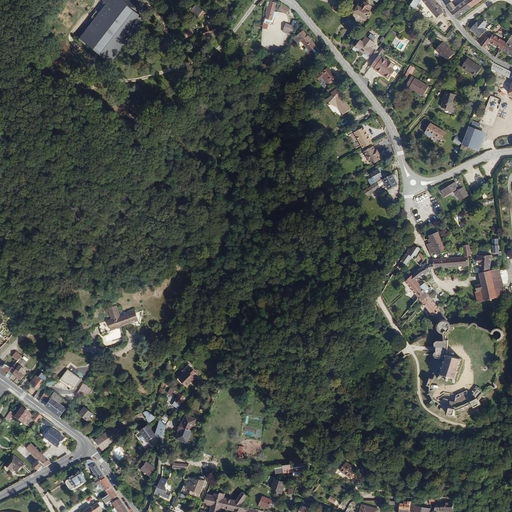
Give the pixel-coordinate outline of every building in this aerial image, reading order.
[(110,62),(144,17),(139,13),(136,11),(129,6),(131,3),(133,1),(131,0),(104,0),(103,1),(107,4),(100,13),(95,20),(85,32),(80,39),(110,62)] [(272,20),(277,2),(268,0),(267,0),(267,1),(271,2),(269,6),(267,6),(267,8),(266,15),(267,16),(266,19),(272,20)] [(369,10),(372,5),(369,4),(370,2),(367,0),(366,2),(363,0),(360,5),(359,4),(355,11),(367,18),(371,11),(369,10)] [(414,0),(409,8),(413,12),(416,8),(417,8),(422,0),(423,0),(438,18),(445,12),(445,11),(436,0),(414,0)] [(458,19),(483,0),(466,0),(457,7),(453,2),(448,5),(458,19)] [(139,13),(143,8),(133,1),(131,3),(138,8),(136,11),(139,13)] [(288,9),(284,6),(278,3),(277,5),(281,8),(281,10),(287,13),(288,9)] [(487,31),(484,28),(489,23),(483,18),(478,22),(472,28),(481,37),(487,31)] [(223,28),(222,26),(225,25),(224,21),(220,22),(210,26),(207,27),(203,28),(205,34),(210,32),(212,38),(216,36),(215,31),(223,28)] [(192,28),(197,32),(200,29),(196,24),(192,28)] [(195,35),(189,27),(181,33),(187,41),(195,35)] [(316,46),(304,31),(294,38),(299,43),(302,41),(307,47),(304,49),(309,55),(312,56),(319,50),(316,46)] [(503,50),(508,43),(494,34),(491,38),(487,36),(481,45),(486,48),(490,41),(501,48),(503,50)] [(369,37),(368,35),(364,41),(362,40),(361,42),(360,42),(356,47),(360,49),(362,49),(365,51),(365,53),(369,56),(373,51),(372,50),(373,48),(372,47),(376,42),(374,40),(369,37)] [(456,53),(444,42),(437,49),(448,61),(456,53)] [(378,52),(382,54),(387,47),(385,46),(383,48),(381,47),(378,52)] [(395,66),(390,62),(389,62),(383,58),(379,56),(371,67),(375,69),(374,70),(379,73),(381,73),(384,75),(384,77),(389,81),(396,72),(392,69),(395,66)] [(483,68),(468,58),(463,67),(477,77),(483,68)] [(412,74),(415,68),(411,65),(407,71),(412,74)] [(511,73),(495,65),(492,72),(511,81),(511,73)] [(336,77),(328,68),(320,74),(326,81),(330,78),(332,81),(336,77)] [(425,96),(430,86),(413,76),(407,85),(411,87),(410,88),(425,96)] [(353,108),(343,97),(342,97),(341,96),(342,93),(344,94),(346,90),(340,86),(335,90),(336,92),(334,93),(327,98),(329,102),(330,101),(335,103),(337,106),(344,115),(353,108)] [(453,110),(457,94),(447,91),(443,107),(453,110)] [(493,125),(501,99),(491,96),(482,122),(493,125)] [(443,140),(447,132),(432,123),(426,133),(434,137),(435,135),(443,140)] [(480,151),(486,132),(469,126),(463,145),(480,151)] [(373,143),(365,128),(355,133),(364,148),(373,143)] [(453,142),(460,145),(462,139),(456,136),(453,142)] [(378,155),(380,154),(378,149),(376,150),(373,146),(364,151),(372,164),(381,159),(378,155)] [(388,175),(383,167),(379,169),(376,171),(372,174),(375,180),(376,182),(383,178),(388,175)] [(399,184),(394,174),(383,179),(383,178),(376,182),(365,191),(368,196),(385,184),(389,190),(399,184)] [(460,189),(456,182),(442,191),(445,197),(455,191),(460,201),(466,198),(464,196),(468,194),(464,187),(460,189)] [(444,250),(435,232),(426,236),(428,241),(425,242),(429,251),(433,250),(435,254),(444,250)] [(414,245),(410,246),(406,252),(405,251),(399,259),(405,263),(410,256),(412,257),(418,249),(417,247),(414,245)] [(470,245),(463,245),(465,256),(471,255),(470,245)] [(490,253),(474,255),(472,263),(478,263),(477,271),(479,282),(473,284),(477,301),(504,296),(497,268),(488,269),(490,253)] [(469,265),(469,256),(465,256),(431,259),(431,269),(469,265)] [(424,261),(402,281),(434,320),(437,325),(438,323),(440,321),(442,321),(445,321),(447,322),(447,320),(415,279),(428,270),(424,261)] [(140,321),(137,312),(136,309),(124,313),(125,314),(121,315),(117,305),(108,308),(111,318),(108,320),(111,330),(124,326),(124,324),(128,323),(128,325),(132,323),(140,321)] [(141,325),(144,310),(137,312),(140,321),(132,323),(141,325)] [(103,337),(105,345),(111,343),(109,335),(103,337)] [(443,359),(447,355),(447,340),(444,340),(443,340),(443,341),(436,341),(434,343),(433,346),(435,347),(435,352),(433,354),(433,357),(435,358),(443,359)] [(22,356),(16,351),(13,356),(18,360),(22,356)] [(458,372),(459,370),(457,370),(458,367),(460,367),(460,366),(459,365),(460,361),(455,359),(455,358),(453,357),(452,359),(445,356),(444,360),(443,360),(442,361),(444,362),(443,365),(441,365),(440,367),(441,367),(441,370),(439,369),(438,371),(439,372),(437,378),(439,379),(440,375),(445,377),(444,380),(446,381),(447,377),(453,379),(452,383),(454,383),(455,378),(456,378),(457,377),(456,376),(457,372),(458,372)] [(14,373),(17,370),(13,367),(12,369),(4,363),(0,368),(0,371),(10,379),(14,373)] [(25,375),(23,373),(25,371),(24,370),(25,368),(20,364),(17,370),(14,373),(21,379),(25,375)] [(193,381),(191,378),(197,373),(191,367),(179,379),(187,387),(193,381)] [(67,370),(61,379),(68,385),(69,384),(75,388),(81,379),(67,370)] [(38,389),(45,381),(37,375),(32,382),(35,384),(34,385),(38,389)] [(24,388),(30,380),(26,377),(21,385),(24,388)] [(89,394),(93,388),(84,383),(76,396),(81,399),(85,392),(89,394)] [(450,401),(447,409),(446,415),(454,416),(455,411),(471,404),(473,408),(480,404),(479,400),(485,392),(476,386),(470,393),(468,394),(467,391),(456,395),(454,402),(450,401)] [(186,397),(171,387),(168,392),(176,398),(173,404),(178,408),(186,397)] [(52,397),(51,396),(42,390),(38,395),(41,398),(45,400),(48,403),(52,397)] [(61,403),(64,398),(55,391),(51,396),(52,397),(61,403)] [(212,403),(215,397),(210,394),(207,401),(212,403)] [(61,403),(52,397),(48,403),(45,400),(43,403),(60,417),(67,408),(61,403)] [(94,413),(85,406),(80,413),(89,420),(94,413)] [(24,423),(31,414),(23,408),(16,417),(24,423)] [(156,417),(147,410),(143,412),(147,418),(149,422),(156,417)] [(9,421),(14,414),(10,412),(6,419),(9,421)] [(110,445),(128,433),(126,430),(147,418),(143,412),(122,422),(113,426),(96,439),(104,452),(111,448),(110,445)] [(36,423),(42,416),(38,413),(32,420),(36,423)] [(187,443),(197,419),(186,414),(182,422),(181,421),(178,430),(179,430),(176,438),(187,443)] [(169,421),(163,416),(160,420),(166,425),(169,421)] [(52,428),(54,425),(44,418),(41,422),(51,429),(52,428)] [(162,438),(166,425),(160,420),(155,434),(156,436),(162,438)] [(161,447),(162,438),(156,436),(155,434),(148,425),(141,431),(135,435),(148,452),(153,447),(156,444),(161,447)] [(58,448),(65,438),(52,428),(51,429),(45,438),(58,448)] [(52,463),(31,443),(26,449),(39,461),(40,461),(47,467),(52,463)] [(24,464),(14,455),(5,466),(11,471),(13,469),(17,473),(24,464)] [(156,468),(144,459),(138,466),(150,476),(156,468)] [(104,476),(95,463),(93,461),(91,460),(89,460),(87,460),(84,461),(87,468),(89,467),(91,469),(91,470),(93,473),(94,473),(98,479),(104,476)] [(47,467),(40,461),(39,461),(36,464),(42,469),(47,467)] [(355,469),(344,461),(338,470),(349,478),(355,469)] [(310,470),(306,464),(306,462),(283,465),(283,466),(283,472),(283,473),(293,472),(301,471),(310,470)] [(125,476),(121,470),(115,474),(120,481),(125,476)] [(84,483),(80,477),(83,476),(83,474),(82,472),(80,473),(79,472),(78,472),(77,472),(77,473),(77,474),(75,476),(74,475),(65,481),(65,484),(69,490),(72,491),(75,488),(76,488),(84,483)] [(199,496),(205,480),(205,475),(190,478),(186,488),(190,490),(189,493),(199,496)] [(114,492),(104,476),(98,479),(95,481),(98,486),(99,485),(102,490),(105,489),(109,495),(114,492)] [(167,491),(165,485),(167,481),(161,478),(155,492),(170,499),(173,494),(167,491)] [(282,492),(286,482),(276,479),(274,483),(273,483),(271,488),(278,491),(282,493),(282,492)] [(294,493),(297,485),(291,484),(288,493),(294,493)] [(258,511),(259,510),(240,506),(248,495),(242,491),(236,500),(224,497),(225,493),(220,492),(219,494),(214,492),(214,495),(207,493),(204,501),(207,502),(207,504),(212,505),(210,511),(201,509),(199,511),(220,511),(222,507),(234,510),(233,511),(258,511)] [(272,506),(274,501),(272,500),(271,499),(263,496),(259,504),(268,508),(270,505),(272,506)] [(127,511),(119,499),(112,503),(117,511),(127,511)] [(100,511),(102,511),(97,503),(91,508),(90,507),(83,511),(82,511),(82,510),(79,511),(100,511)] [(408,511),(410,503),(400,503),(398,511),(408,511)] [(451,511),(452,503),(435,503),(434,511),(451,511)]
